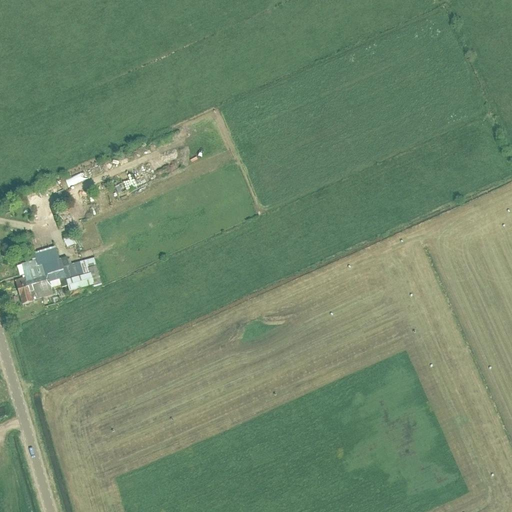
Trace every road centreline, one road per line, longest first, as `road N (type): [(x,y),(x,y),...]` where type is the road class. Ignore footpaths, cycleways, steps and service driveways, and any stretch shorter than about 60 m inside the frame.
road 1 (tertiary): [(52,511),(0,328)]
road 2 (track): [(44,232),(55,196),(175,144)]
